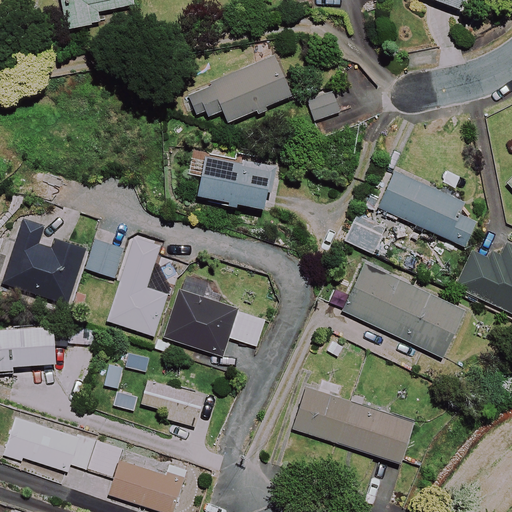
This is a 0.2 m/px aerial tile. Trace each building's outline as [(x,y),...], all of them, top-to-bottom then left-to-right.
[(59,0),(66,31),(100,24),(97,13),(134,6),(132,0),(59,0)] [(429,0),(459,11),(462,0),(429,0)] [(268,111),(266,107),(291,97),(274,57),(186,94),(195,115),(204,111),(207,118),(222,112),(227,124),(257,112),(258,116),(268,111)] [(339,112),(331,91),(306,100),(314,122),(339,112)] [(240,164),(191,154),(187,175),(201,178),(197,197),(266,211),(275,168),(241,161),(240,164)] [(463,203),(394,172),(377,209),(463,248),(475,223),(458,215),(463,203)] [(391,242),(380,237),(384,227),(357,215),(344,242),(366,252),(383,260),(391,242)] [(66,304),(84,250),(56,240),(54,246),(40,241),(45,228),(22,221),(2,282),(66,304)] [(128,240),(99,229),(85,269),(113,279),(128,240)] [(160,245),(134,237),(107,322),(153,336),(166,294),(146,288),(160,245)] [(486,259),(469,251),(450,291),(511,320),(511,247),(506,244),(502,254),(486,259)] [(464,311),(362,263),(339,310),(442,359),(464,311)] [(163,338),(221,357),(227,338),(256,348),(266,319),(179,290),(163,338)] [(55,365),(53,328),(0,330),(0,371),(13,371),(12,367),(55,365)] [(202,397),(147,381),(141,404),(167,412),(165,419),(193,427),(202,397)] [(412,422),(307,388),(293,430),(398,464),(412,422)] [(21,464),(23,459),(67,472),(69,465),(77,436),(14,417),(2,458),(21,464)] [(121,458),(123,451),(121,450),(77,436),(69,465),(114,479),(121,458)] [(135,462),(121,458),(114,479),(109,496),(161,511),(172,511),(185,471),(167,465),(165,471),(135,462)]
